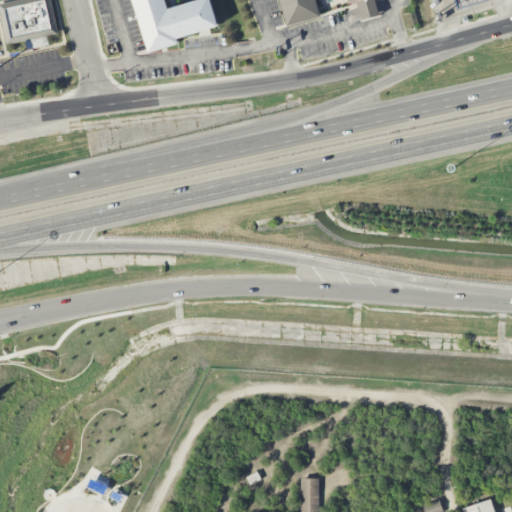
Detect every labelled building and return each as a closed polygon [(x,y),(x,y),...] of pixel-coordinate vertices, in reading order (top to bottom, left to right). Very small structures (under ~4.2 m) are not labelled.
[(0,18),(0,4),(19,0),(49,0),(57,34),(6,45),(0,18)] [(131,0),(149,53),(178,44),(176,39),(218,26),(209,0),(198,0),(167,10),(164,0),(131,0)] [(288,26),(280,0),(375,0),(379,15),(362,20),(356,0),(348,2),(347,0),(315,0),(320,16),(288,26)] [(454,0),(457,10),(489,1),(488,0),(454,0)] [(301,511),(301,479),(319,479),(319,511),(301,511)] [(463,511),(462,509),(491,499),(494,511),(463,511)] [(424,511),(422,505),(439,500),(443,511),(424,511)]
